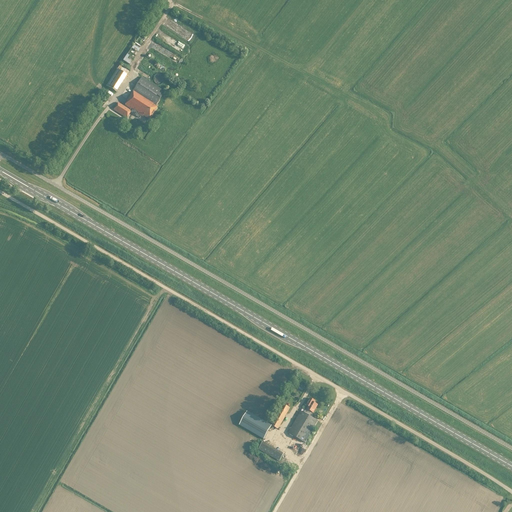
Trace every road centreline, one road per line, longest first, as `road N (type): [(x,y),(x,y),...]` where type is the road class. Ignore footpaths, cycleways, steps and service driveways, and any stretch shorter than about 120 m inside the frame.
road 1 (unclassified): [(511,492),(0,191)]
road 2 (secondary): [(511,466),(0,169)]
road 3 (unclassified): [(511,447),(0,152)]
road 4 (track): [(290,65),(173,1)]
